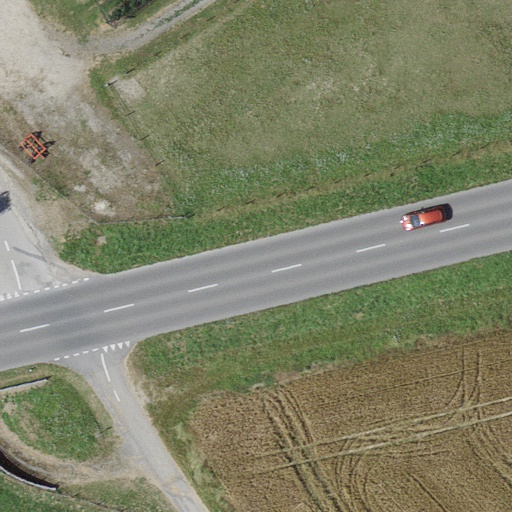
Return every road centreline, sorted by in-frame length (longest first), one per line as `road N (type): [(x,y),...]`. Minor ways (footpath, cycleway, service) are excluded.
road 1 (secondary): [(0,335),(511,212)]
road 2 (track): [(190,511),(66,319)]
